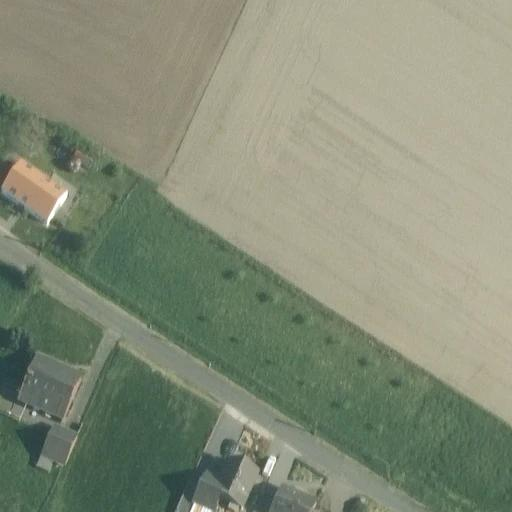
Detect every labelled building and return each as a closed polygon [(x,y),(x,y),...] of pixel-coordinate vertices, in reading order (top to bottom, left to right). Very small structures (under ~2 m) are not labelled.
[(95,158),(78,149),(73,158),(89,168),(95,158)] [(19,164),(0,191),(0,199),(15,210),(39,176),(19,164)] [(39,176),(15,210),(41,228),(65,193),(39,176)] [(80,376),(35,357),(19,397),(63,416),(80,376)] [(65,430),(53,425),(41,453),(53,458),(65,430)] [(65,430),(53,458),(65,463),(77,436),(65,430)] [(257,474),(230,462),(214,497),(240,510),(257,474)] [(312,511),(316,505),(281,489),(271,511),(312,511)] [(217,511),(198,503),(193,511),(217,511)]
